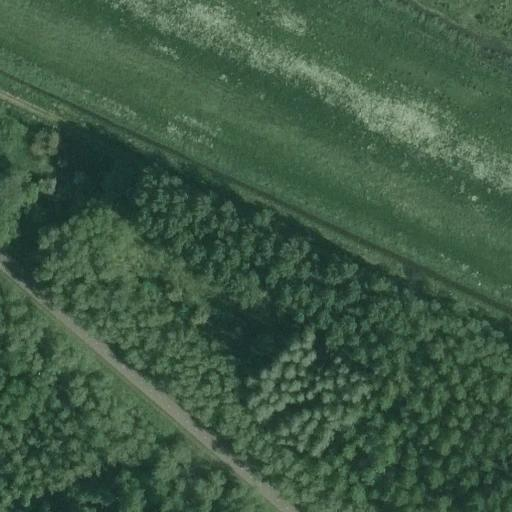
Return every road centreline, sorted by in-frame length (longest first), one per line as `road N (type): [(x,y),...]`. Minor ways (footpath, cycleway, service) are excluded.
road 1 (track): [(0,94),(511,333)]
road 2 (track): [(45,0),(511,222)]
